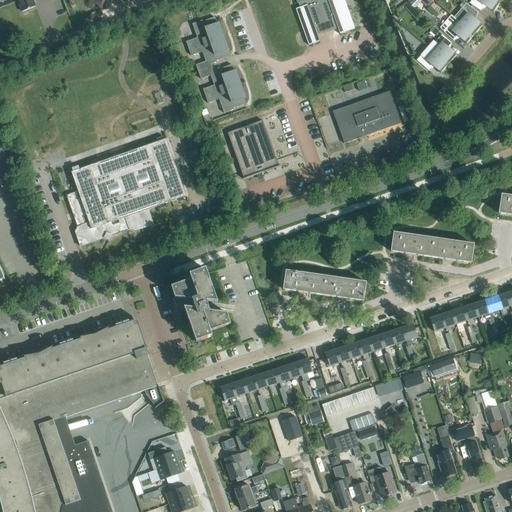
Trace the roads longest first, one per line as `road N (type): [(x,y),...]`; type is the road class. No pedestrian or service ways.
road 1 (residential): [(179,381),(511,273)]
road 2 (secondary): [(326,201),(511,128)]
road 3 (secondary): [(143,267),(326,201)]
road 4 (secondary): [(0,319),(143,267)]
road 5 (residential): [(326,201),(279,69)]
road 6 (residential): [(224,511),(179,381)]
road 7 (residential): [(396,511),(511,474)]
